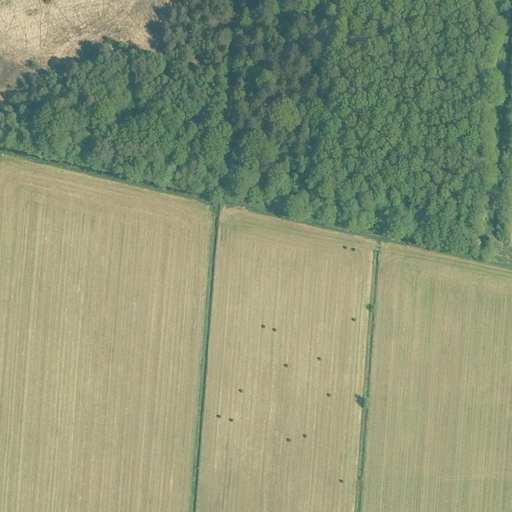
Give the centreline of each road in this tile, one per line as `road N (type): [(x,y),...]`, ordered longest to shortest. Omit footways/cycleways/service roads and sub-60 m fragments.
road 1 (track): [(484,232),(293,188),(248,163),(226,83),(230,0)]
road 2 (track): [(504,0),(484,232)]
